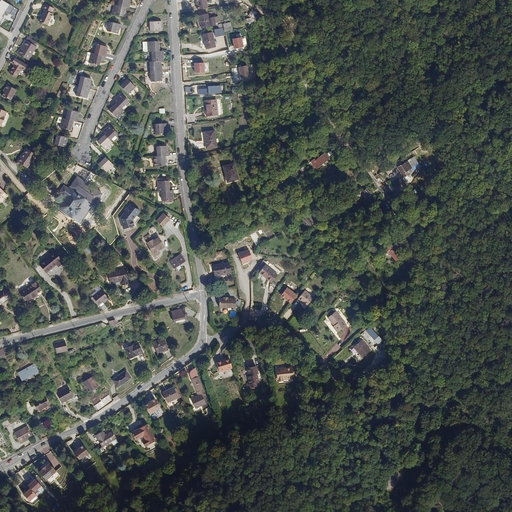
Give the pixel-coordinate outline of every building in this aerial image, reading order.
[(11,14),(15,7),(2,0),(1,0),(0,2),(0,21),(1,23),(7,12),(11,14)] [(126,8),(129,9),(130,3),(129,3),(129,0),(119,0),(118,6),(126,8)] [(47,25),(54,8),(45,5),(43,10),(44,10),(39,22),(47,25)] [(123,12),(124,13),(126,8),(118,6),(114,5),(112,15),(122,17),(123,12)] [(258,23),(260,22),(264,19),(254,11),(253,10),(252,10),(248,16),(258,23)] [(215,26),(215,24),(213,18),(208,20),(207,15),(198,17),(201,29),(215,26)] [(118,29),(119,30),(121,25),(109,22),(107,31),(117,34),(118,29)] [(160,27),(161,27),(161,22),(150,22),(150,32),(160,32),(160,27)] [(232,31),(231,23),(223,25),(224,29),(224,33),(232,31)] [(214,31),(215,38),(225,36),(224,33),(224,29),(218,30),(214,31)] [(212,34),(206,35),(203,36),(206,50),(215,48),(212,34)] [(34,47),(34,46),(36,43),(26,36),(24,40),(25,41),(17,53),(27,59),(34,47)] [(151,52),(160,52),(159,47),(158,47),(158,42),(147,43),(148,53),(151,52)] [(102,56),(105,57),(106,52),(105,52),(107,47),(96,44),(94,54),(102,56)] [(99,61),(101,61),(102,56),(94,54),(86,52),(84,60),(88,61),(88,63),(98,66),(99,61)] [(162,57),(163,57),(162,52),(160,52),(151,52),(152,62),(160,62),(162,62),(162,57)] [(24,69),(27,65),(15,57),(13,61),(15,63),(8,73),(16,78),(22,67),(24,69)] [(230,59),(220,60),(221,68),(231,67),(230,63),(230,59)] [(161,67),(160,67),(160,62),(152,62),(149,62),(150,72),(162,72),(161,67)] [(195,63),(195,73),(206,73),(206,63),(195,63)] [(160,77),(162,77),(162,72),(150,72),(150,83),(161,82),(160,77)] [(78,87),(89,90),(90,84),(89,84),(90,80),(80,77),(78,87)] [(120,87),(127,94),(134,88),(126,79),(122,82),(123,83),(120,87)] [(0,96),(8,101),(14,91),(5,86),(3,89),(4,89),(0,96)] [(75,97),(86,99),(87,94),(88,94),(89,90),(78,87),(75,97)] [(198,95),(222,94),(222,87),(204,87),(204,90),(197,90),(198,95)] [(114,103),(120,109),(127,102),(120,94),(117,98),(116,97),(112,101),(114,103)] [(206,118),(217,117),(215,101),(204,102),(206,118)] [(108,111),(115,118),(122,111),(120,109),(114,103),(111,106),(112,107),(108,111)] [(78,112),(67,109),(64,119),(73,121),(76,122),(77,117),(76,117),(78,112)] [(9,116),(8,114),(6,113),(4,118),(5,120),(4,123),(2,123),(0,126),(2,127),(4,127),(9,116)] [(64,119),(62,118),(59,128),(69,131),(70,126),(72,126),(73,121),(64,119)] [(166,129),(166,125),(155,125),(155,135),(165,134),(165,129),(166,129)] [(105,129),(101,133),(103,135),(108,141),(116,133),(108,126),(105,129)] [(214,132),(203,133),(205,150),(216,148),(214,132)] [(67,138),(56,135),(53,145),(64,148),(65,142),(66,143),(67,138)] [(108,141),(103,135),(99,138),(100,139),(97,142),(104,150),(111,143),(108,141)] [(165,157),(167,157),(167,152),(166,152),(166,147),(156,147),(156,157),(165,157)] [(39,153),(31,148),(29,152),(26,150),(19,163),(29,169),(39,153)] [(327,160),(324,155),(317,160),(314,162),(313,161),(310,163),(315,170),(327,160)] [(112,166),(103,157),(99,160),(101,162),(97,165),(105,172),(112,166)] [(164,162),(165,162),(165,157),(156,157),(153,157),(153,168),(164,167),(164,162)] [(233,165),(225,167),(226,173),(224,174),(226,183),(237,180),(233,165)] [(27,180),(23,184),(28,190),(33,185),(27,180)] [(167,181),(157,182),(157,192),(160,192),(169,192),(169,187),(168,187),(167,181)] [(70,215),(73,211),(76,213),(78,214),(84,204),(82,203),(86,198),(65,184),(60,193),(65,196),(58,208),(70,215)] [(0,203),(9,195),(0,185),(0,203)] [(371,195),(367,189),(360,194),(364,200),(366,199),(367,200),(370,197),(369,196),(371,195)] [(169,192),(160,192),(161,202),(171,201),(171,198),(172,198),(172,192),(169,192)] [(140,210),(137,208),(131,204),(128,208),(128,207),(125,210),(126,210),(122,216),(123,218),(121,219),(124,228),(134,225),(132,219),(136,214),(137,215),(140,210)] [(171,223),(166,216),(158,223),(164,230),(171,223)] [(308,227),(314,222),(309,216),(303,221),(308,227)] [(83,243),(86,240),(79,231),(76,234),(83,243)] [(144,236),(147,242),(153,239),(150,233),(144,236)] [(153,240),(153,239),(147,242),(150,249),(149,249),(154,259),(157,257),(156,255),(158,254),(159,252),(159,251),(159,250),(159,249),(164,247),(159,238),(153,240)] [(72,240),(68,243),(75,253),(76,252),(79,249),(72,240)] [(395,243),(391,246),(394,250),(396,253),(400,251),(395,243)] [(398,260),(392,252),(389,248),(384,252),(394,264),(398,260)] [(239,254),(243,265),(254,260),(250,249),(239,254)] [(59,266),(64,262),(55,252),(40,264),(47,272),(57,263),(59,266)] [(185,260),(180,254),(170,261),(174,267),(185,260)] [(421,259),(420,260),(416,255),(412,258),(418,266),(423,262),(421,259)] [(230,274),(228,264),(210,267),(212,277),(222,276),(222,275),(230,274)] [(269,284),(275,276),(263,266),(257,274),(269,284)] [(122,285),(128,284),(125,270),(109,273),(111,283),(121,281),(122,285)] [(308,270),(303,277),(308,280),(313,274),(308,270)] [(32,303),(45,294),(36,281),(23,290),(32,303)] [(288,287),(281,295),(291,304),(298,296),(288,287)] [(20,292),(29,305),(32,303),(23,290),(20,292)] [(105,302),(109,298),(103,290),(94,297),(104,310),(109,306),(105,302)] [(10,295),(7,291),(4,293),(4,292),(0,294),(0,303),(7,298),(7,297),(10,295)] [(302,292),(297,299),(300,302),(299,303),(304,308),(311,300),(302,292)] [(236,298),(219,298),(219,309),(236,308),(236,298)] [(175,323),(187,320),(184,308),(172,311),(175,323)] [(333,313),(325,320),(331,328),(331,329),(335,335),(344,327),(333,313)] [(372,343),(375,341),(376,339),(372,334),(368,329),(364,333),(371,341),(372,343)] [(359,337),(366,345),(371,341),(364,333),(359,337)] [(158,354),(169,350),(164,338),(153,342),(158,354)] [(68,350),(66,341),(62,342),(62,341),(55,343),(58,353),(68,350)] [(143,352),(138,342),(125,348),(130,358),(143,352)] [(360,360),(368,353),(359,343),(351,350),(360,360)] [(231,369),(229,360),(222,362),(221,361),(216,363),(219,373),(231,369)] [(36,375),(39,374),(34,364),(18,373),(22,379),(35,373),(36,375)] [(350,369),(346,365),(341,371),(344,374),(350,369)] [(258,375),(255,367),(247,369),(249,377),(247,377),(250,389),(256,387),(255,383),(259,382),(256,375),(258,375)] [(294,379),(294,368),(279,368),(279,379),(294,379)] [(131,378),(126,371),(113,380),(117,387),(131,378)] [(89,392),(99,385),(93,376),(83,382),(89,392)] [(205,396),(198,377),(191,379),(198,397),(200,396),(201,398),(205,396)] [(74,396),(69,387),(57,393),(62,402),(74,396)] [(178,399),(173,389),(163,394),(167,404),(178,399)] [(99,410),(113,401),(110,395),(102,399),(100,396),(98,397),(96,394),(92,396),(99,410)] [(49,404),(45,396),(34,402),(39,410),(49,404)] [(156,397),(145,404),(151,414),(162,407),(156,397)] [(4,415),(0,417),(0,421),(4,428),(9,426),(4,415)] [(27,439),(26,438),(33,434),(27,425),(15,432),(21,443),(27,439)] [(156,443),(146,427),(131,436),(135,443),(143,438),(146,442),(142,444),(145,449),(156,443)] [(102,448),(117,439),(112,432),(105,436),(102,432),(95,436),(102,448)] [(86,470),(96,463),(83,444),(79,447),(75,441),(69,445),(86,470)] [(44,466),(41,470),(38,473),(45,481),(55,471),(48,464),(45,467),(44,466)] [(31,502),(45,489),(36,478),(28,485),(31,488),(24,493),(31,502)]
